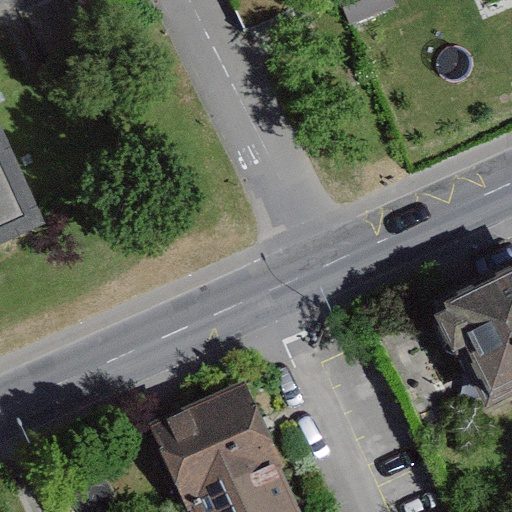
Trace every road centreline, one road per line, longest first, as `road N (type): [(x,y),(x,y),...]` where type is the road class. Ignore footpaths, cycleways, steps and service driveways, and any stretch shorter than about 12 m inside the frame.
road 1 (residential): [(325,271),(196,0)]
road 2 (tertiary): [(267,295),(0,413)]
road 3 (residential): [(363,511),(267,295)]
road 4 (tertiary): [(511,187),(325,271)]
